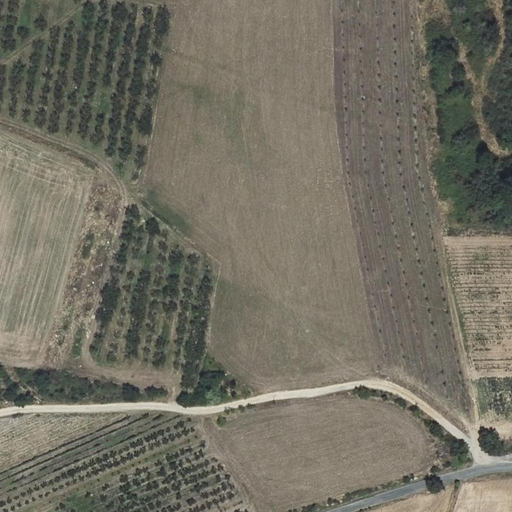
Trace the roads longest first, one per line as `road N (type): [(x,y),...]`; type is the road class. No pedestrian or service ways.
road 1 (track): [(0,413),(199,410),(273,395),(391,387),(486,465)]
road 2 (unclassified): [(340,511),(486,465),(511,465)]
